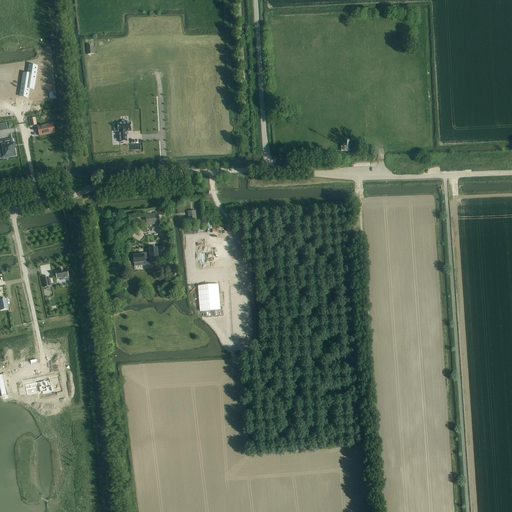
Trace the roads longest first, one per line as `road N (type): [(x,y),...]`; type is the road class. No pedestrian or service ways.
road 1 (track): [(381,511),(357,176)]
road 2 (unclassified): [(0,213),(136,175),(267,169)]
road 3 (unclassified): [(267,169),(444,175)]
road 4 (unclassified): [(267,169),(255,0)]
